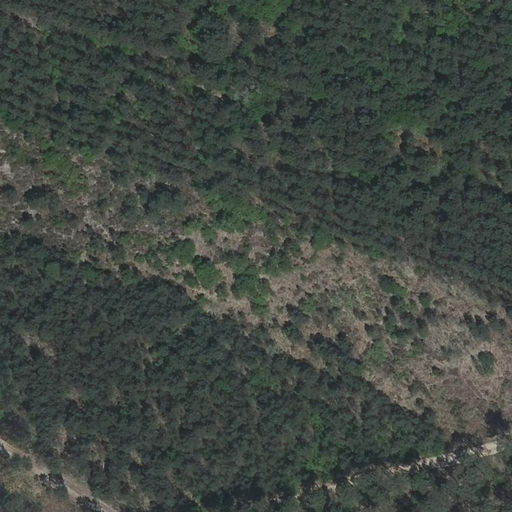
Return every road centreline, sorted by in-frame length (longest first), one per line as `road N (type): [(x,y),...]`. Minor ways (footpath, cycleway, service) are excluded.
road 1 (track): [(511,437),(231,511)]
road 2 (track): [(104,511),(0,445)]
